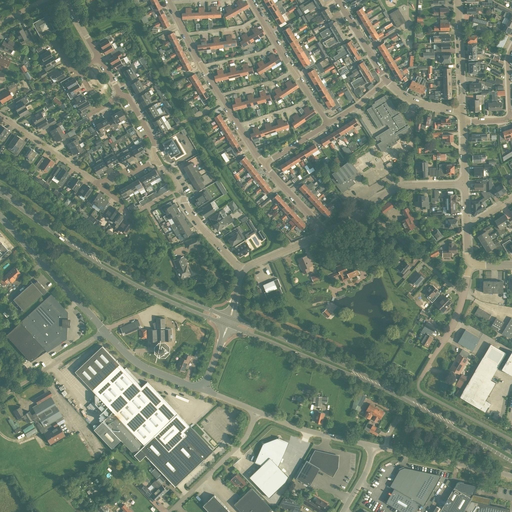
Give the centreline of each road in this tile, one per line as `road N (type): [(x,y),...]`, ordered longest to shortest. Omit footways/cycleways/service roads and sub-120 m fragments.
road 1 (primary): [(58,234),(99,265),(224,323)]
road 2 (primary): [(226,316),(58,234)]
road 3 (primary): [(398,394),(233,319)]
road 4 (primary): [(231,326),(398,394)]
road 5 (unclassified): [(105,332),(0,215)]
road 6 (unclassified): [(511,476),(376,446)]
road 7 (unclassified): [(170,511),(247,435),(257,412)]
road 8 (residential): [(463,296),(365,208)]
road 9 (unclassified): [(0,398),(105,332)]
road 10 (unclassified): [(376,446),(257,412)]
road 11 (residential): [(0,114),(99,184)]
